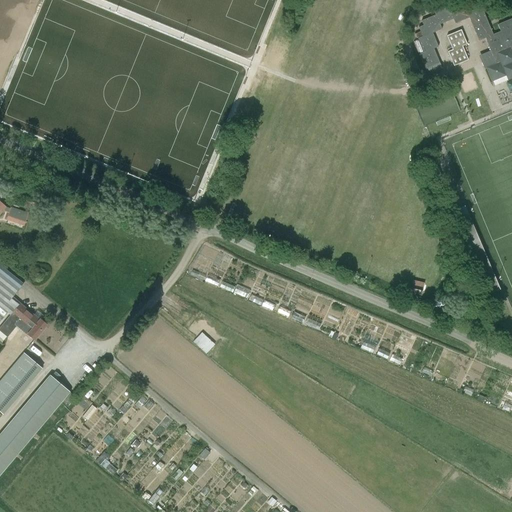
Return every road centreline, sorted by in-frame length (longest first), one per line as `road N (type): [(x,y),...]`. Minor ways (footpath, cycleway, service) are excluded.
road 1 (residential): [(511,361),(201,224)]
road 2 (unclassified): [(201,224),(0,143)]
road 3 (unknown): [(104,356),(0,264)]
